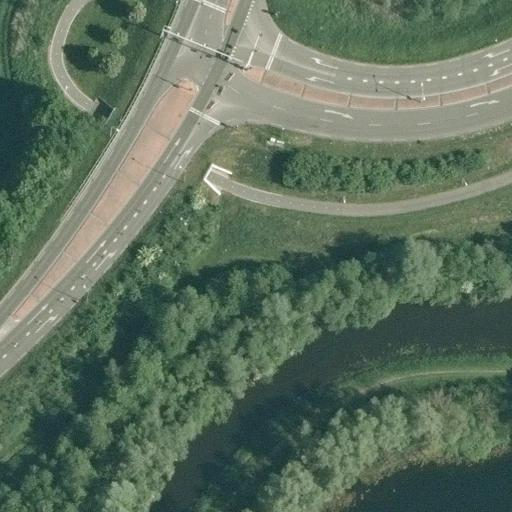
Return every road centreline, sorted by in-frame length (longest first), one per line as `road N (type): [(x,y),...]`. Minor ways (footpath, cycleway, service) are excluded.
road 1 (primary): [(0,345),(116,226),(211,79)]
road 2 (primary): [(178,40),(78,218),(0,316)]
road 3 (tertiary): [(211,79),(287,113),(356,125),(449,122),(511,104)]
road 4 (tertiary): [(511,54),(427,80),(369,82),(228,41)]
